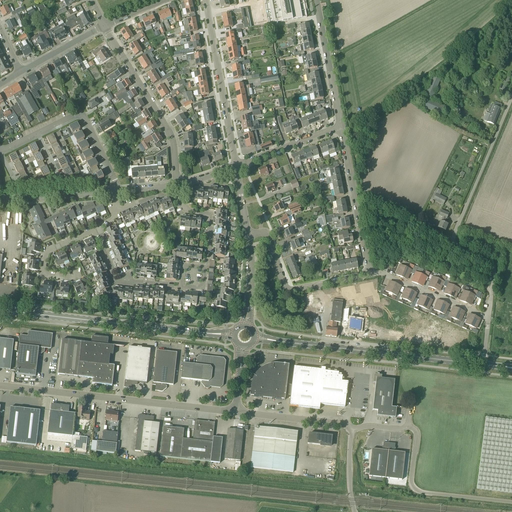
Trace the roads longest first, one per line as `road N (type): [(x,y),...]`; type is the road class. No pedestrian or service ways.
road 1 (residential): [(488,317),(491,265),(455,244),(455,234),(511,96)]
road 2 (unclassified): [(0,385),(236,411)]
road 3 (primary): [(213,334),(0,311)]
road 4 (primary): [(483,364),(274,340)]
road 5 (residential): [(175,186),(168,131),(104,26)]
road 6 (residential): [(234,166),(204,0)]
road 7 (unclassified): [(511,502),(415,491),(415,433),(408,428)]
road 8 (residential): [(368,274),(340,128)]
road 9 (residential): [(115,192),(81,116),(37,133)]
road 10 (residential): [(340,128),(315,0)]
road 11 (residential): [(488,317),(386,274),(368,274)]
road 12 (residential): [(96,230),(114,281),(180,289)]
